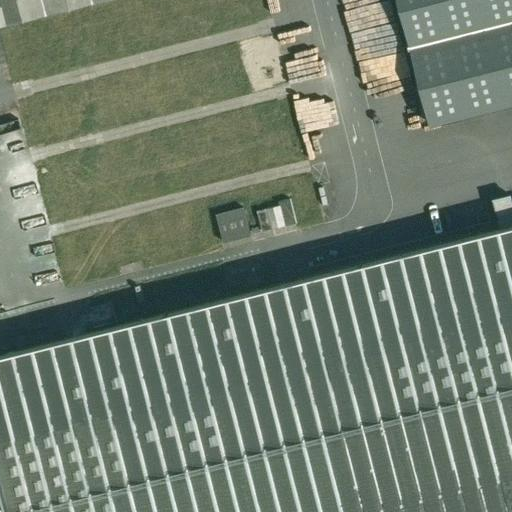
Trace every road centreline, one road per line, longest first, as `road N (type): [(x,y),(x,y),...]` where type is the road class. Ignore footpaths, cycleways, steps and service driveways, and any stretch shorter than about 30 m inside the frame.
road 1 (unknown): [(342,66),(0,164)]
road 2 (unknown): [(319,0),(0,86)]
